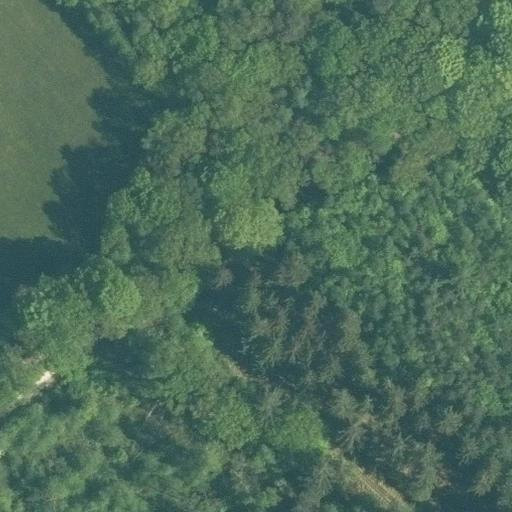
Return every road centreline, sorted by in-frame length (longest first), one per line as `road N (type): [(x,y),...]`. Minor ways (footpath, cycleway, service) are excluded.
road 1 (track): [(0,385),(149,282),(272,160),(349,119),(401,105)]
road 2 (track): [(401,105),(344,21),(344,0)]
